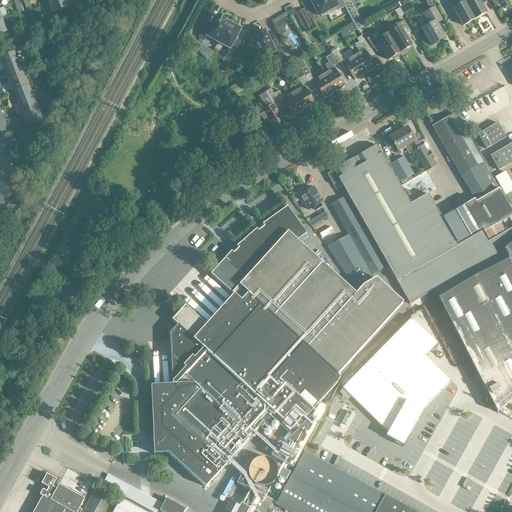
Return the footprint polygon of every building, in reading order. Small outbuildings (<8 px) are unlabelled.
[(26,0),(22,0),(26,11),(31,10),(26,0)] [(68,8),(65,0),(55,0),(47,3),(52,14),(68,8)] [(318,0),(312,3),(320,16),(321,15),(322,17),(329,14),(328,12),(337,7),(339,11),(345,7),(349,14),(356,10),(351,0),(347,0),(343,2),(342,0),(318,0)] [(398,7),(397,5),(394,0),(390,0),(387,2),(391,10),(398,7)] [(429,27),(422,31),(431,47),(444,39),(436,25),(442,22),(428,0),(426,0),(424,1),(430,12),(423,16),(429,27)] [(469,0),(464,3),(474,21),(486,14),(480,4),(485,1),(484,0),(469,0)] [(22,13),(18,2),(13,4),(18,15),(22,13)] [(474,21),(464,3),(457,7),(454,2),(449,4),(463,27),(474,21)] [(314,27),(304,8),(296,12),(306,31),(314,27)] [(35,21),(31,10),(26,11),(30,23),(35,21)] [(27,24),(22,13),(18,15),(22,26),(27,24)] [(208,38),(217,43),(228,23),(226,22),(227,21),(219,17),(212,31),(205,28),(200,39),(206,42),(208,38)] [(364,26),(361,20),(353,25),(356,31),(364,26)] [(233,26),(228,23),(217,43),(231,50),(229,54),(235,57),(241,46),(235,43),(241,30),(240,29),(241,28),(234,24),(233,26)] [(397,29),(387,35),(400,56),(407,52),(406,50),(411,47),(404,37),(409,34),(402,23),(395,26),(397,29)] [(257,36),(258,37),(253,40),(256,46),(254,47),(258,54),(260,53),(265,64),(278,57),(280,61),(287,58),(279,42),(273,45),(265,32),(257,36)] [(375,35),(366,40),(376,54),(381,51),(388,62),(392,59),(393,60),(400,56),(387,35),(378,40),(375,35)] [(359,54),(354,58),(364,74),(373,68),(365,55),(371,51),(361,38),(356,40),(358,44),(354,46),(359,54)] [(334,59),(337,65),(343,62),(336,51),(330,54),(334,59)] [(0,63),(3,70),(19,64),(15,52),(0,58),(0,63)] [(364,74),(354,58),(343,64),(353,80),(364,74)] [(337,65),(334,59),(328,63),(332,69),(337,65)] [(19,64),(3,70),(7,81),(24,75),(19,64)] [(303,78),(307,84),(313,80),(309,74),(305,67),(300,69),(304,77),(303,78)] [(323,76),(333,93),(343,87),(333,70),(323,76)] [(217,79),(223,82),(226,75),(220,71),(217,79)] [(24,75),(7,81),(11,93),(28,86),(24,75)] [(333,93),(323,76),(313,82),(323,99),(333,93)] [(307,84),(303,78),(298,81),(301,87),(307,84)] [(488,83),(464,95),(474,114),(507,98),(500,84),(491,88),(488,83)] [(32,97),(28,86),(11,93),(16,104),(32,97)] [(293,94),(303,111),(313,105),(303,88),(293,94)] [(277,102),(273,96),(270,91),(264,94),(271,105),(277,102)] [(273,96),(277,102),(282,98),(279,92),(273,96)] [(303,111),(293,94),(283,101),(293,117),(303,111)] [(32,97),(16,104),(20,115),(37,109),(32,97)] [(262,105),(255,110),(264,124),(268,122),(272,129),(283,123),(273,107),(266,111),(262,105)] [(37,109),(20,115),(25,126),(41,120),(37,109)] [(449,118),(432,128),(474,200),(442,219),(457,245),(489,226),(486,223),(503,214),(507,220),(511,216),(511,215),(455,115),(449,119),(449,118)] [(4,121),(0,122),(0,132),(1,135),(9,133),(4,121)] [(497,124),(477,136),(486,150),(505,139),(497,124)] [(407,129),(385,142),(388,149),(394,146),(397,152),(409,145),(425,173),(435,167),(423,147),(421,148),(416,141),(414,142),(407,129)] [(349,131),(334,135),(336,140),(350,136),(349,131)] [(511,144),(490,157),(498,172),(511,163),(511,144)] [(348,197),(388,270),(414,318),(438,303),(497,414),(511,400),(511,229),(487,243),(482,233),(457,246),(428,195),(410,205),(387,164),(376,146),(333,171),(348,197)] [(404,157),(389,165),(399,183),(414,175),(404,157)] [(333,171),(327,174),(333,185),(339,182),(333,171)] [(511,184),(505,172),(495,178),(505,196),(511,192),(511,184)] [(439,176),(429,182),(432,187),(442,181),(439,176)] [(304,189),(296,194),(302,204),(303,203),(307,210),(321,201),(313,187),(306,192),(304,189)] [(388,270),(348,197),(331,206),(349,237),(332,247),(353,288),(388,270)] [(90,218),(81,235),(91,240),(105,213),(89,205),(83,215),(90,218)] [(318,214),(325,213),(324,206),(316,207),(318,214)] [(171,385),(150,386),(153,455),(168,454),(205,487),(252,437),(252,438),(274,414),(283,422),(295,409),(306,419),(320,405),(321,403),(338,385),(341,379),(338,378),(400,312),(377,283),(363,287),(355,296),(296,242),(306,235),(287,208),(262,226),(264,228),(258,233),(256,231),(236,248),(238,250),(233,255),(231,253),(210,276),(233,296),(206,326),(185,307),(172,321),(177,326),(169,335),(171,385)] [(318,231),(328,226),(326,221),(316,226),(318,231)] [(209,298),(212,294),(201,285),(198,289),(209,298)] [(438,343),(411,318),(342,387),(387,433),(385,436),(403,446),(423,411),(423,410),(425,408),(451,382),(425,356),(438,343)] [(312,418),(318,421),(326,406),(321,403),(320,405),(312,418)] [(292,412),(288,416),(296,424),(300,419),(292,412)] [(312,418),(309,417),(288,441),(303,449),(318,421),(312,418)] [(295,425),(287,418),(281,424),(289,431),(295,425)] [(272,455),(293,467),(300,454),(278,442),(272,455)] [(412,511),(305,452),(276,506),(286,511),(412,511)] [(239,470),(254,484),(269,467),(254,453),(239,470)] [(24,470),(33,477),(39,470),(30,463),(24,470)] [(280,491),(290,473),(282,468),(272,487),(280,491)] [(33,511),(80,511),(82,510),(79,509),(85,498),(57,483),(56,485),(53,484),(56,479),(46,474),(40,485),(46,488),(44,493),(41,491),(39,496),(42,498),(33,511)] [(240,477),(236,484),(245,488),(248,482),(240,477)] [(231,511),(264,511),(272,500),(249,487),(239,506),(236,504),(231,511)] [(163,511),(184,511),(186,508),(166,497),(160,510),(163,511)] [(141,511),(120,500),(113,511),(141,511)]
